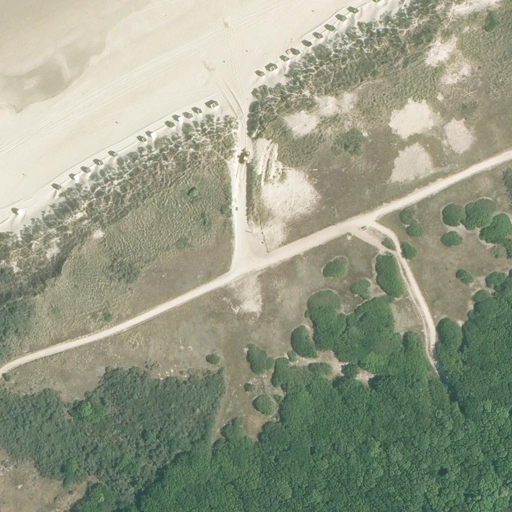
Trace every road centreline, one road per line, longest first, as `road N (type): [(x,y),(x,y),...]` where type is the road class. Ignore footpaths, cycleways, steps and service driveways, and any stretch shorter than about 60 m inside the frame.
road 1 (track): [(0,368),(111,331),(342,227)]
road 2 (unknown): [(472,511),(465,417),(436,370),(397,258),(342,227)]
road 3 (track): [(366,218),(511,153)]
road 4 (track): [(249,268),(242,250),(242,136)]
